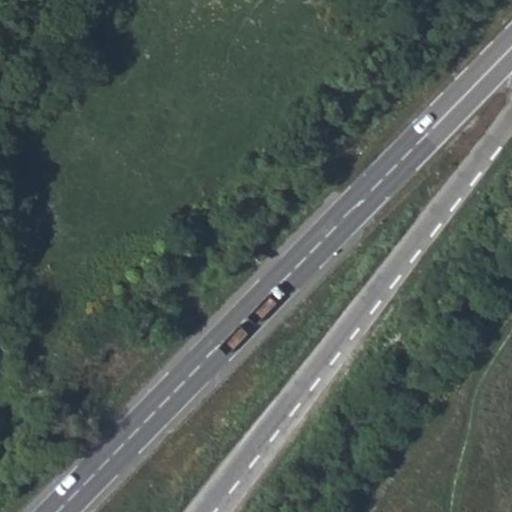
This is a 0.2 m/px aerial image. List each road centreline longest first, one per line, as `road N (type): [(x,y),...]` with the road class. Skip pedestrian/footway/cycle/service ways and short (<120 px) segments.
road 1 (secondary): [(511,47),(67,511)]
road 2 (secondary): [(219,511),(511,137)]
